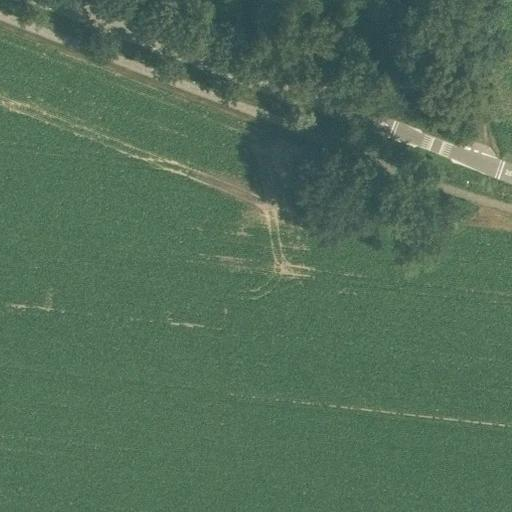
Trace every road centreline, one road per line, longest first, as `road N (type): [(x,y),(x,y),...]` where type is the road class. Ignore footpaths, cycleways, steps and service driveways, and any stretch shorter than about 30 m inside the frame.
road 1 (tertiary): [(436,145),(63,0)]
road 2 (track): [(315,97),(474,57),(487,0)]
